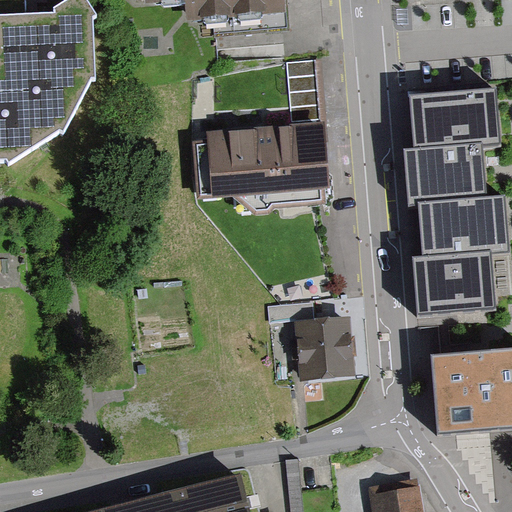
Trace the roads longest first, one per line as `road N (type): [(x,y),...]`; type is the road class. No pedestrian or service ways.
road 1 (residential): [(363,0),(381,265),(397,326),(404,416)]
road 2 (residential): [(0,491),(404,416)]
